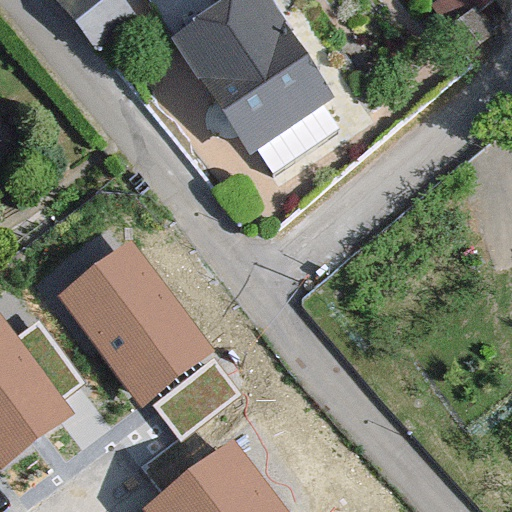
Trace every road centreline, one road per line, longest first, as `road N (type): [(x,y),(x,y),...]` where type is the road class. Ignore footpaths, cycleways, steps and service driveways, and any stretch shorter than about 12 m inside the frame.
road 1 (residential): [(18,0),(261,292)]
road 2 (residential): [(261,292),(511,77)]
road 3 (residential): [(261,292),(451,511)]
